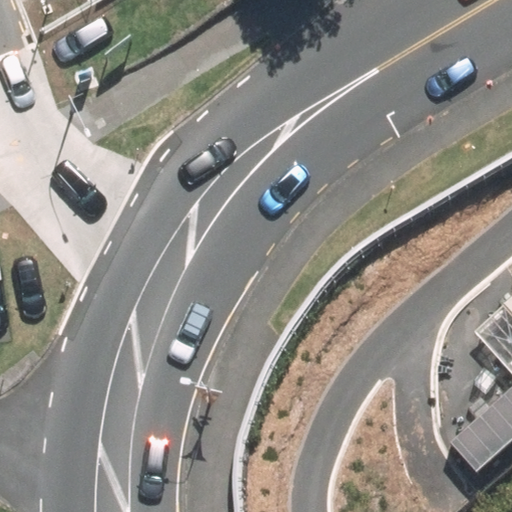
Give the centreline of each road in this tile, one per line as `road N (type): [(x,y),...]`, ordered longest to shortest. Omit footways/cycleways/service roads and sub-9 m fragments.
road 1 (secondary): [(488,0),(344,82),(278,132),(220,187),(144,305)]
road 2 (secondary): [(100,511),(109,415),(144,305)]
